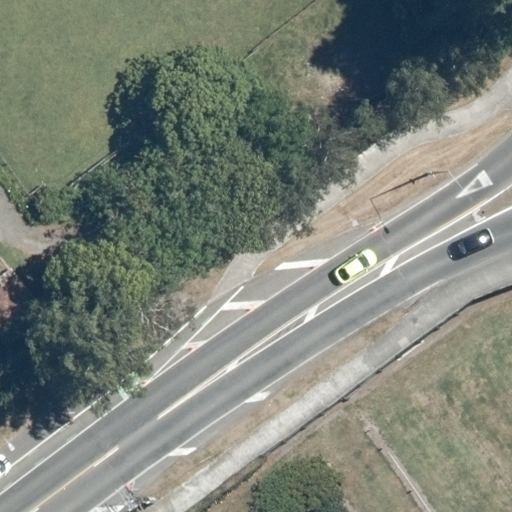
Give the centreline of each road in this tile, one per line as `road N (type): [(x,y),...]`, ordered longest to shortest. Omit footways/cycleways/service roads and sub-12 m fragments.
road 1 (secondary): [(37,511),(256,351),(403,261)]
road 2 (secondary): [(403,261),(511,156)]
